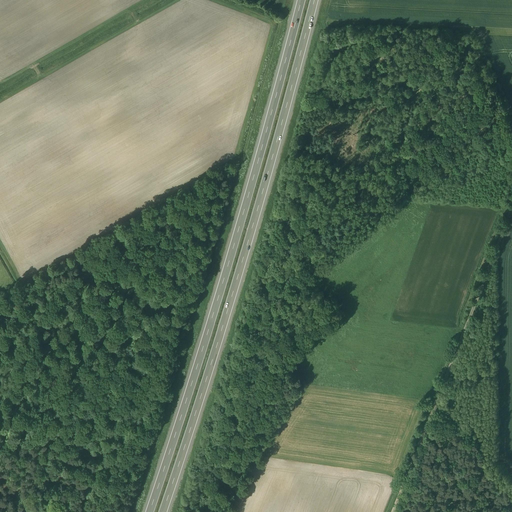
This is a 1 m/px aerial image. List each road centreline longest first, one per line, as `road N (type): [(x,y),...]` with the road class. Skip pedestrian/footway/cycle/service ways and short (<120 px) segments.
road 1 (motorway): [(165,511),(318,0)]
road 2 (motorway): [(301,0),(149,511)]
road 3 (track): [(395,511),(511,216)]
